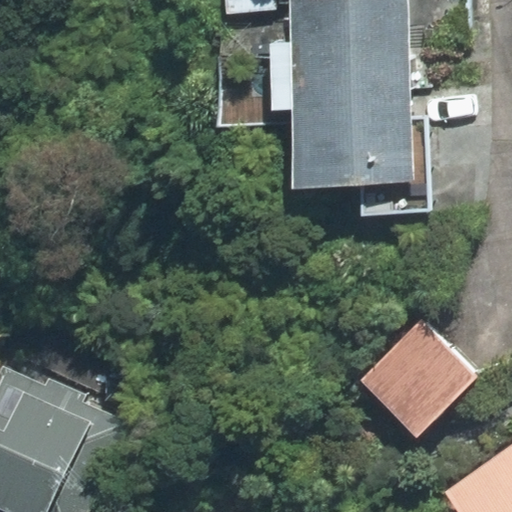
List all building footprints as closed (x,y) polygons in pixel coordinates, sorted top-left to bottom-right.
[(279,0),(227,0),(227,16),(279,17),(279,0)] [(423,184),(413,0),(298,0),(299,26),(281,26),(284,103),(306,102),(309,187),(423,184)] [(427,310),(369,377),(433,431),(490,365),(427,310)] [(109,511),(148,417),(0,357),(0,511),(32,511),(33,511),(35,511),(109,511)] [(511,511),(511,446),(453,494),(467,511),(511,511)]
